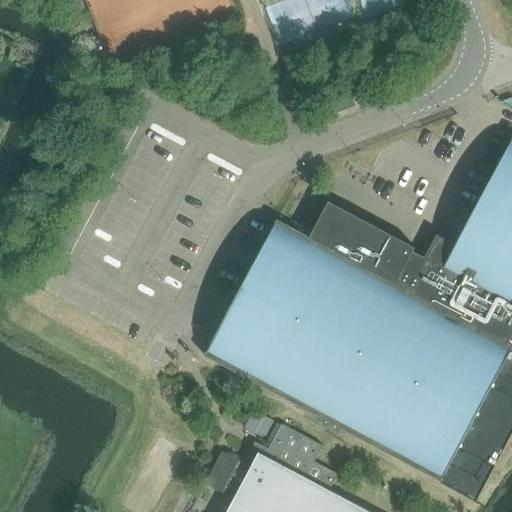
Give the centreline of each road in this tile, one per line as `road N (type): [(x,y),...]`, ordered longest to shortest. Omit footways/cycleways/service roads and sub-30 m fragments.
road 1 (unclassified): [(303,147),(456,87),(475,44),(463,0)]
road 2 (unclassified): [(303,147),(261,166),(174,333)]
